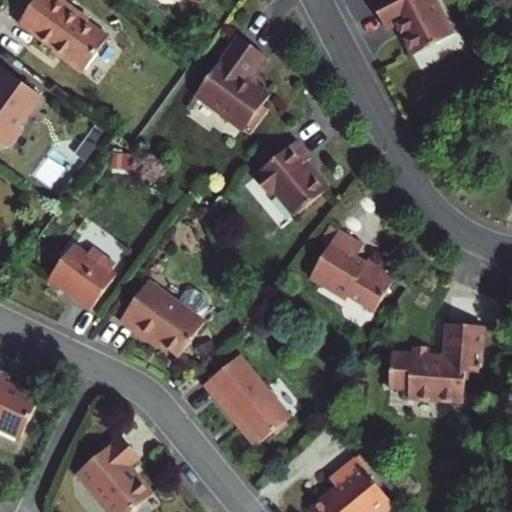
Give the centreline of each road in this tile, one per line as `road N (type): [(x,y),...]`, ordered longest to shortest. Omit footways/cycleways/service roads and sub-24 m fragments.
road 1 (residential): [(318,0),(412,185),(456,228),(511,251)]
road 2 (residential): [(97,366),(146,394),(246,511)]
road 3 (residential): [(97,366),(28,511)]
